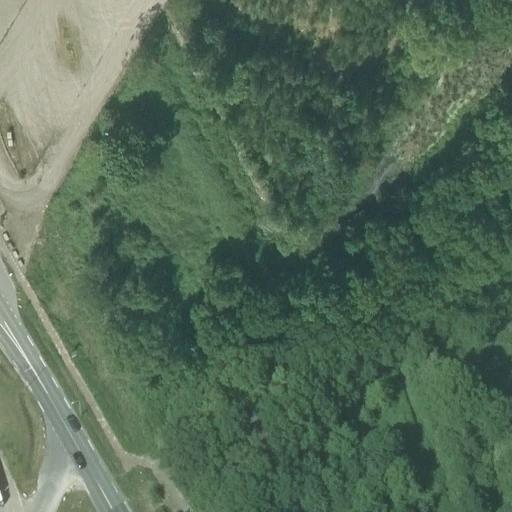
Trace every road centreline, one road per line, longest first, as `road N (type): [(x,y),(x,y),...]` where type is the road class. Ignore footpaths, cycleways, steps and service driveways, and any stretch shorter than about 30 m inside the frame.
road 1 (unclassified): [(227,511),(238,466),(284,373),(511,154)]
road 2 (track): [(154,469),(56,292),(30,223)]
road 3 (secondary): [(108,504),(38,377)]
